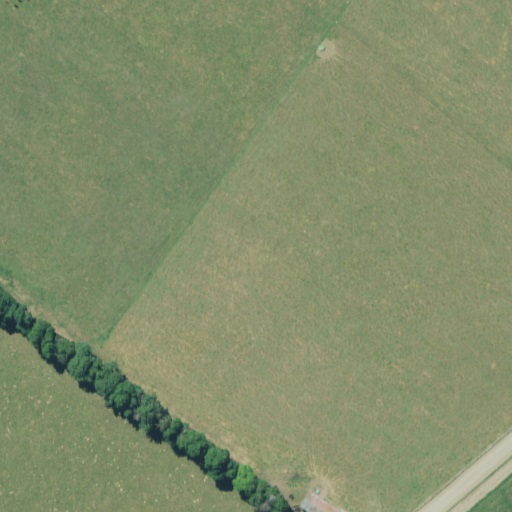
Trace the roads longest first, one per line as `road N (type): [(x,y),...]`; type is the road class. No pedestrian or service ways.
road 1 (track): [(365,511),(306,479),(262,479),(0,282)]
road 2 (track): [(511,411),(392,511)]
